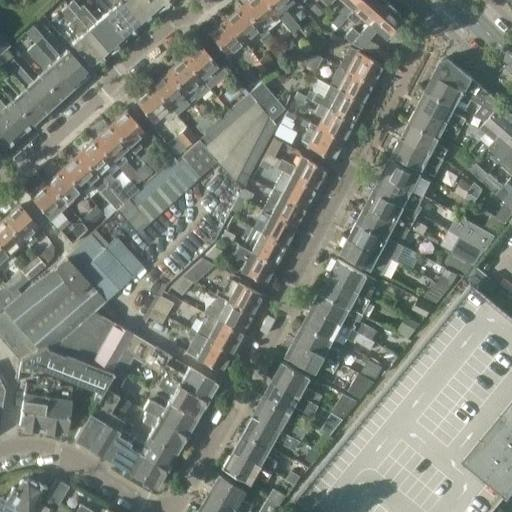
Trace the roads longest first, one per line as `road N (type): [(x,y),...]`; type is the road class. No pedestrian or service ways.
road 1 (residential): [(452,2),(168,511)]
road 2 (residential): [(0,191),(102,100),(121,69),(177,21),(217,0)]
road 3 (residential): [(168,511),(63,452),(0,452)]
